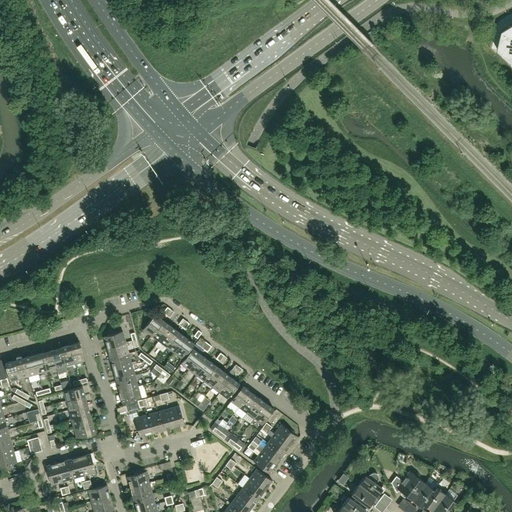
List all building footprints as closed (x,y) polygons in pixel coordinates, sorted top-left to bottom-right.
[(511,24),(502,31),(497,51),(511,65),(511,24)] [(151,335),(163,320),(155,314),(143,329),(151,335)] [(159,341),(170,325),(163,320),(151,335),(159,341)] [(166,347),(178,331),(170,325),(159,341),(166,347)] [(126,342),(122,331),(104,336),(107,348),(126,342)] [(174,353),(186,337),(178,331),(166,347),(174,353)] [(182,359),(194,343),(186,337),(174,353),(182,359)] [(84,361),(79,342),(70,344),(75,363),(84,361)] [(129,353),(126,342),(107,348),(110,359),(129,353)] [(75,363),(70,344),(60,347),(66,366),(75,363)] [(67,371),(66,366),(60,347),(51,350),(56,368),(58,373),(67,371)] [(192,348),(181,363),(189,369),(200,354),(192,348)] [(56,368),(51,350),(42,352),(47,371),(56,368)] [(47,371),(42,352),(33,355),(38,374),(47,371)] [(132,364),(129,353),(110,359),(113,370),(132,364)] [(196,375),(208,360),(200,354),(189,369),(196,375)] [(38,374),(33,355),(23,357),(29,376),(38,374)] [(29,376),(23,357),(14,360),(19,379),(29,376)] [(19,379),(14,360),(4,363),(10,381),(19,379)] [(204,381),(216,365),(208,360),(196,375),(204,381)] [(135,375),(132,364),(113,370),(116,381),(135,375)] [(212,387),(223,371),(216,365),(204,381),(212,387)] [(231,370),(230,369),(227,374),(223,371),(212,387),(219,393),(231,377),(235,372),(231,370)] [(161,373),(157,378),(163,383),(167,378),(165,376),(161,373)] [(138,386),(135,375),(116,381),(119,392),(138,386)] [(227,399),(239,383),(231,377),(219,393),(227,399)] [(238,407),(250,391),(242,385),(230,401),(238,407)] [(85,395),(82,386),(63,391),(66,400),(85,395)] [(141,398),(138,386),(119,392),(122,403),(141,398)] [(246,413),(258,397),(250,391),(238,407),(246,413)] [(87,404),(85,395),(66,400),(68,410),(87,404)] [(195,397),(192,401),(197,406),(201,401),(195,397)] [(254,419),(266,403),(258,397),(246,413),(254,419)] [(141,400),(126,404),(129,416),(137,413),(136,408),(143,406),(141,400)] [(201,401),(197,406),(203,410),(206,407),(203,405),(204,403),(201,401)] [(262,425),(274,409),(266,403),(254,419),(262,425)] [(90,414),(87,404),(68,410),(71,419),(90,414)] [(184,424),(179,405),(168,409),(173,427),(184,424)] [(173,427),(168,409),(157,412),(162,430),(173,427)] [(162,430),(157,412),(146,415),(151,434),(162,430)] [(93,423),(90,414),(71,419),(74,428),(93,423)] [(151,434),(146,415),(134,418),(140,437),(151,434)] [(95,433),(93,423),(74,428),(76,438),(95,433)] [(297,436),(281,424),(274,433),(290,445),(297,436)] [(0,443),(11,440),(8,429),(0,431),(0,443)] [(290,445),(274,433),(267,442),(283,454),(290,445)] [(42,451),(38,437),(31,439),(33,446),(35,453),(42,451)] [(250,444),(256,448),(260,442),(255,437),(252,440),(250,444)] [(0,455),(14,451),(11,440),(0,443),(0,455)] [(260,452),(276,463),(283,454),(267,442),(263,449),(260,452)] [(0,467),(17,463),(14,451),(0,455),(0,467)] [(269,473),(276,463),(260,452),(253,461),(269,473)] [(96,472),(90,453),(79,456),(84,475),(96,472)] [(84,475),(79,456),(68,459),(73,478),(84,475)] [(73,478),(68,459),(57,462),(62,481),(73,478)] [(62,481),(57,462),(46,466),(51,484),(62,481)] [(272,480),(256,468),(249,478),(265,490),(272,480)] [(149,482),(146,471),(127,476),(130,487),(149,482)] [(412,500),(425,483),(409,471),(402,480),(396,476),(391,482),(396,492),(400,491),(412,500)] [(382,488),(376,483),(377,482),(377,480),(378,480),(378,478),(378,477),(378,476),(378,475),(377,475),(377,474),(376,473),(375,473),(373,473),(372,473),(370,474),(368,475),(368,476),(367,477),(365,475),(358,484),(375,497),(382,488)] [(265,490),(249,478),(242,487),(258,499),(265,490)] [(152,493),(149,482),(130,487),(133,499),(152,493)] [(423,504),(434,490),(434,489),(425,483),(412,500),(421,507),(423,504)] [(110,496),(107,484),(88,490),(91,501),(110,496)] [(375,497),(358,484),(351,494),(368,507),(375,497)] [(258,499),(242,487),(236,496),(251,508),(258,499)] [(432,511),(445,494),(436,487),(434,489),(434,490),(423,504),(432,511)] [(155,504),(152,493),(133,499),(136,510),(155,504)] [(433,511),(446,511),(454,501),(445,494),(432,511),(433,511)] [(113,507),(110,496),(91,501),(94,511),(113,507)] [(248,511),(251,508),(236,496),(229,505),(237,511),(248,511)] [(364,511),(366,510),(349,497),(342,506),(349,511),(364,511)]
